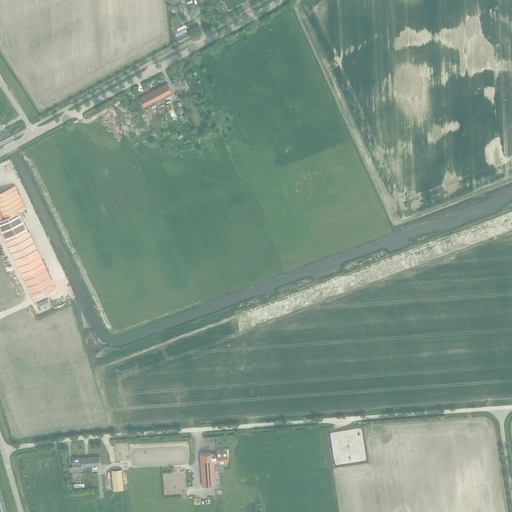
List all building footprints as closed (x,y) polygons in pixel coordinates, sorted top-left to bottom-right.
[(175,35),(179,42),(190,37),(186,29),(175,35)] [(179,76),(171,81),(175,88),(183,83),(179,76)] [(167,83),(139,98),(143,107),(165,96),(166,98),(173,95),(167,83)] [(177,118),(169,103),(166,105),(173,120),(177,118)] [(150,122),(158,137),(161,135),(154,121),(150,122)] [(0,219),(5,218),(19,211),(25,208),(15,185),(0,192),(0,219)] [(0,219),(0,228),(6,242),(29,231),(22,216),(20,213),(19,211),(5,218),(0,219)] [(29,231),(6,242),(16,263),(32,297),(55,286),(39,252),(29,231)] [(228,462),(227,452),(216,453),(213,453),(200,454),(202,486),(215,485),(214,463),(228,462)] [(72,458),(73,467),(73,466),(101,464),(100,456),(81,458),(81,457),(72,458)] [(121,469),(111,470),(112,471),(113,490),(123,489),(121,469)]
